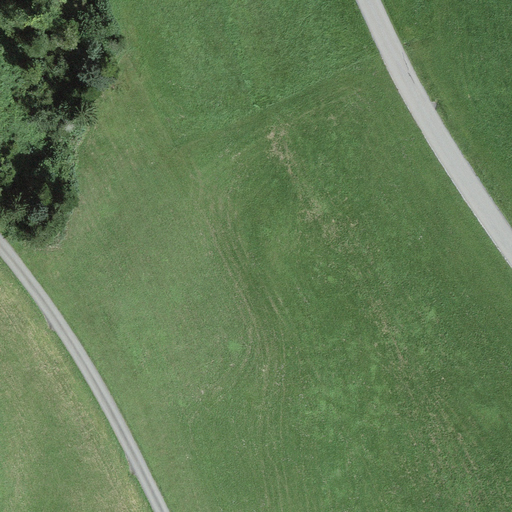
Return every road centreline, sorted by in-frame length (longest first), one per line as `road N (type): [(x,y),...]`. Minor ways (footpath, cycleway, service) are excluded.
road 1 (track): [(162,511),(90,373),(0,244)]
road 2 (unclassified): [(511,245),(404,79),(367,0)]
